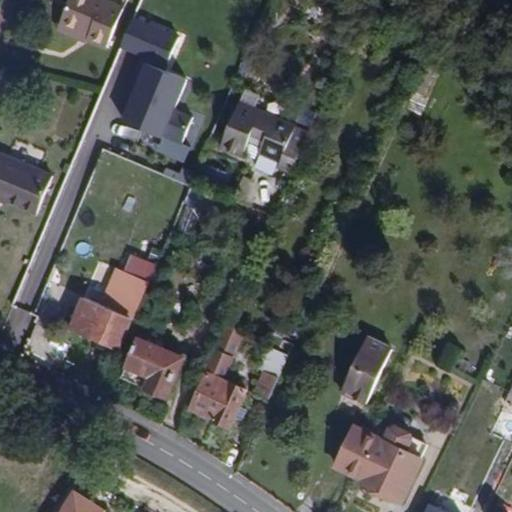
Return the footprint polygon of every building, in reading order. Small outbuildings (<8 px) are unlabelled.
[(70,0),(61,23),(89,35),(88,38),(108,47),(127,0),(70,0)] [(174,110),(189,76),(170,68),(186,32),(135,10),(119,47),(148,60),(122,122),(160,138),(163,130),(183,139),(192,118),(174,110)] [(61,23),(58,29),(86,41),(88,38),(89,35),(61,23)] [(439,58),(441,52),(429,46),(427,53),(411,89),(424,94),(439,58)] [(308,131),(239,101),(220,146),(241,155),(248,140),(261,145),(255,162),(258,170),(267,174),(276,170),(277,166),(291,171),(308,131)] [(8,201),(38,213),(53,176),(0,152),(0,195),(9,199),(8,201)] [(242,176),(234,197),(257,206),(265,185),(242,176)] [(131,317),(135,318),(158,265),(127,252),(111,291),(114,291),(108,307),(85,297),(71,329),(118,349),(131,317)] [(215,375),(209,372),(191,409),(231,427),(235,417),(241,420),(246,408),(241,405),(248,390),(224,379),(244,333),(225,325),(208,366),(217,370),(215,375)] [(272,343),(292,350),(294,343),(275,336),(272,343)] [(393,348),(368,336),(342,392),(367,403),(393,348)] [(163,343),(149,337),(147,341),(138,338),(122,377),(150,389),(149,390),(151,390),(153,394),(159,396),(163,396),(165,397),(165,396),(167,396),(184,357),(161,348),(163,343)] [(280,376),(288,358),(268,351),(260,369),(264,371),(280,376)] [(206,370),(215,375),(217,370),(208,366),(206,370)] [(254,394),(269,400),(280,376),(264,371),(254,394)] [(423,459),(422,458),(428,445),(390,427),(384,439),(353,424),(331,467),(381,491),(383,486),(405,496),(423,459)] [(405,496),(383,486),(381,491),(402,501),(405,496)] [(104,511),(106,510),(76,491),(62,511),(104,511)]
